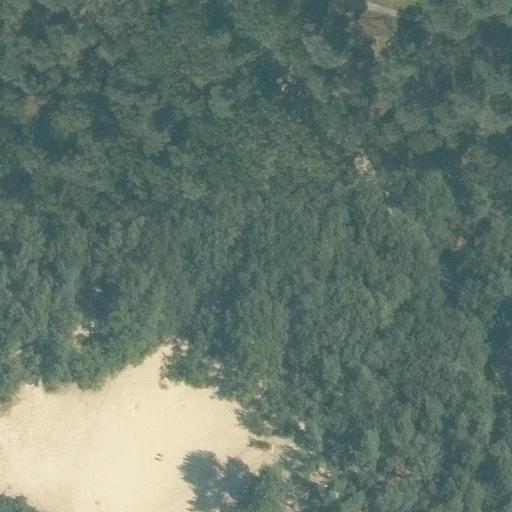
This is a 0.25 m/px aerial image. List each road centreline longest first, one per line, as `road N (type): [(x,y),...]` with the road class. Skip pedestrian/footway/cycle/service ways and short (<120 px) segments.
road 1 (track): [(0,422),(116,379),(176,340),(248,274)]
road 2 (track): [(248,274),(202,466),(169,511)]
